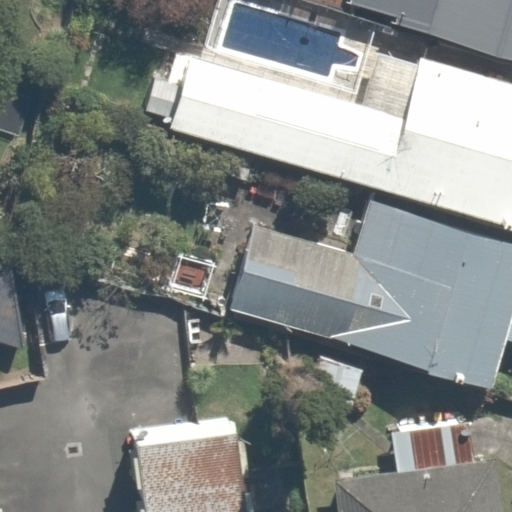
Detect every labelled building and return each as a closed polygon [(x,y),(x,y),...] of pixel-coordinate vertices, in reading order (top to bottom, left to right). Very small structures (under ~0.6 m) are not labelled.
[(511,0),(367,0),(511,45),(511,0)] [(405,110),(196,49),(175,120),(511,217),(511,72),(423,47),(405,110)] [(225,315),(501,381),(511,337),(511,240),(366,206),(357,244),(249,218),(225,315)] [(48,266),(0,250),(0,341),(22,349),(48,266)] [(257,511),(242,390),(132,404),(145,511),(257,511)] [(465,424),(388,432),(391,464),(335,470),(339,511),(492,511),(487,454),(469,456),(465,424)] [(0,511),(8,511),(7,495),(0,495),(0,511)]
